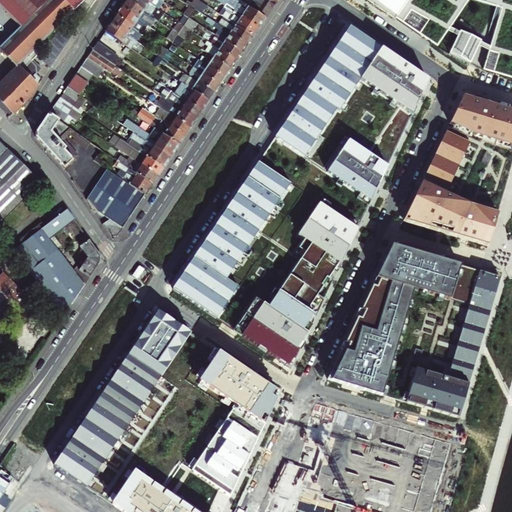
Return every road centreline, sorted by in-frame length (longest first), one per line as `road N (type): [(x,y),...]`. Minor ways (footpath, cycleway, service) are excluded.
road 1 (residential): [(303,389),(451,81)]
road 2 (residential): [(342,7),(155,292)]
road 3 (residential): [(119,266),(21,135),(113,0)]
road 4 (tertiary): [(298,0),(119,266)]
road 5 (tertiary): [(119,266),(0,444)]
road 6 (residential): [(155,292),(39,470)]
road 7 (residential): [(303,389),(155,292)]
road 8 (residential): [(303,389),(457,432)]
road 9 (residential): [(248,511),(303,389)]
road 10 (residential): [(451,81),(342,7)]
